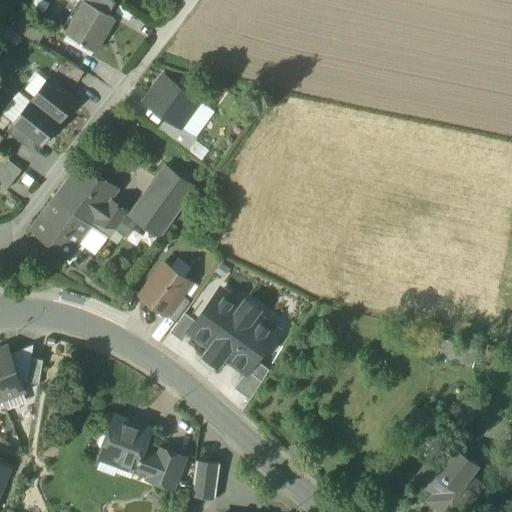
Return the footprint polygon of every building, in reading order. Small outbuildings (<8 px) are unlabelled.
[(86,4),(108,16),(115,3),(109,0),(80,0),(86,4)] [(86,4),(67,38),(95,53),(102,39),(101,38),(112,18),(108,16),(86,4)] [(14,32),(38,46),(46,32),(22,18),(14,32)] [(0,38),(6,42),(13,31),(0,23),(0,38)] [(91,59),(95,53),(67,38),(64,43),(91,59)] [(62,70),(78,80),(83,72),(66,62),(62,70)] [(19,92),(30,101),(48,79),(37,70),(19,92)] [(167,118),(180,128),(199,102),(162,75),(144,101),(167,118)] [(76,101),(48,79),(30,101),(59,123),(76,101)] [(13,123),(30,101),(19,92),(18,91),(1,113),(13,123)] [(42,145),(59,123),(30,101),(13,123),(32,137),(42,145)] [(214,113),(199,102),(180,128),(195,139),(214,113)] [(124,114),(115,126),(131,137),(140,126),(124,114)] [(159,130),(187,151),(195,141),(196,139),(195,139),(180,128),(167,118),(159,130)] [(6,132),(25,146),(32,137),(13,123),(6,132)] [(99,140),(110,148),(121,134),(110,125),(99,140)] [(209,151),(195,141),(187,151),(201,161),(209,151)] [(0,190),(3,193),(20,171),(0,155),(0,190)] [(55,198),(56,198),(91,227),(92,223),(109,202),(117,192),(80,164),(55,198)] [(138,224),(158,238),(195,187),(166,166),(129,217),(138,224)] [(77,244),(91,227),(56,198),(31,230),(67,258),(77,244)] [(92,223),(115,230),(126,215),(126,214),(109,202),(92,223)] [(126,240),(138,224),(129,217),(126,215),(115,230),(108,239),(117,246),(123,238),(126,240)] [(92,223),(91,227),(108,239),(115,230),(92,223)] [(94,257),(108,239),(91,227),(77,244),(84,250),(94,257)] [(74,263),(84,250),(77,244),(67,258),(74,263)] [(171,268),(184,277),(191,268),(177,258),(171,268)] [(140,296),(165,315),(180,296),(190,282),(184,277),(171,268),(165,263),(140,296)] [(245,373),(246,374),(256,360),(277,331),(256,315),(260,310),(245,299),(242,304),(232,297),(231,298),(219,289),(195,322),(188,331),(189,332),(210,347),(204,355),(219,365),(224,358),(245,373)] [(189,303),(180,296),(165,315),(175,322),(189,303)] [(169,333),(182,342),(189,332),(188,331),(195,322),(184,313),(169,333)] [(449,358),(454,341),(435,334),(426,352),(445,361),(446,357),(449,358)] [(454,341),(449,358),(474,366),(480,341),(463,338),(462,344),(454,341)] [(27,383),(31,359),(32,345),(10,354),(22,384),(27,383)] [(7,348),(0,350),(0,395),(2,399),(21,392),(24,391),(22,384),(10,354),(7,348)] [(27,383),(39,385),(43,361),(31,359),(27,383)] [(234,389),(249,400),(269,370),(256,360),(246,374),(245,373),(234,389)] [(21,392),(2,399),(6,411),(26,403),(21,392)] [(132,474),(149,481),(159,455),(158,455),(144,449),(150,434),(128,426),(129,422),(115,417),(100,455),(119,462),(134,468),(132,474)] [(413,454),(427,464),(436,452),(440,446),(425,435),(413,454)] [(447,450),(440,455),(468,476),(473,469),(462,460),(465,456),(451,445),(447,450)] [(149,481),(173,490),(184,459),(160,449),(158,455),(159,455),(149,481)] [(462,511),(481,486),(468,476),(440,455),(436,452),(427,464),(416,478),(445,500),(439,508),(444,511),(462,511)] [(114,478),(119,462),(100,455),(95,471),(114,478)] [(477,464),(465,456),(462,460),(473,469),(477,464)] [(191,497),(215,500),(220,465),(196,461),(191,497)] [(0,463),(0,492),(10,468),(3,465),(0,463)]
